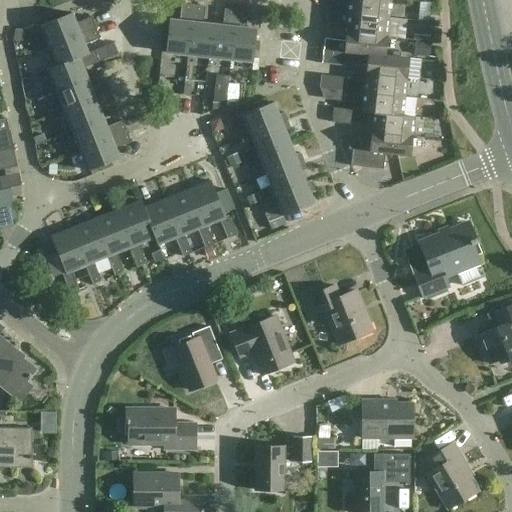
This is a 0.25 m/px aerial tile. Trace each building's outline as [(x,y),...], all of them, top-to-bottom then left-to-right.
[(389,18),(391,0),(350,0),(350,3),(329,1),(328,12),(389,18)] [(188,55),(193,6),(182,4),(181,14),(186,18),(185,21),(170,20),(166,53),(188,55)] [(209,58),(213,25),(198,23),(199,19),(204,17),(205,7),(193,6),(188,55),(209,58)] [(213,25),(209,58),(231,60),(236,10),(225,9),(224,19),(228,22),(228,26),(213,25)] [(236,10),(231,60),(253,63),(257,29),(241,28),(241,24),(247,22),(248,11),(236,10)] [(387,38),(389,18),(328,12),(327,23),(348,25),(347,33),(387,38)] [(49,47),(96,28),(92,17),(82,21),(82,27),(78,28),(72,14),(41,26),(49,47)] [(96,28),(49,47),(57,66),(57,67),(89,54),(88,54),(83,40),(87,39),(91,42),(100,39),(96,28)] [(385,57),(385,56),(387,38),(347,33),(346,41),(325,39),(324,50),(347,53),(385,57)] [(367,66),(366,74),(407,78),(409,59),(385,56),(385,57),(347,53),(324,50),(322,64),(343,66),(348,64),(367,66)] [(57,67),(57,66),(48,70),(56,90),(87,78),(82,64),(85,62),(90,66),(99,62),(95,51),(88,54),(89,54),(57,67)] [(405,97),(407,78),(366,74),(366,82),(345,80),(345,78),(321,75),(320,88),(343,91),(405,97)] [(93,92),(87,78),(56,90),(64,110),(111,92),(107,81),(97,85),(97,90),(93,92)] [(403,116),(405,97),(343,91),(342,102),(363,104),(362,111),(362,112),(403,117),(403,116)] [(72,131),(103,118),(98,104),(101,103),(106,106),(115,102),(111,92),(64,110),(72,131)] [(251,136),(288,121),(285,113),(279,116),(274,103),(228,121),(232,131),(247,125),(251,136)] [(403,116),(403,117),(362,112),(362,111),(334,108),(332,120),(334,123),(350,125),(352,122),(373,124),(372,132),(412,137),(414,117),(403,116)] [(80,151),(127,132),(123,121),(113,125),(113,130),(109,132),(103,118),(72,131),(80,151)] [(241,154),(244,162),(290,144),(285,131),(291,129),(288,121),(251,136),(256,148),(241,154)] [(127,132),(80,151),(89,171),(120,159),(114,144),(117,143),(122,146),(131,143),(127,132)] [(349,150),(352,150),(351,166),(383,170),(385,154),(410,156),(412,137),(372,132),(371,140),(350,138),(349,150)] [(267,176),(304,161),(301,153),(295,156),(290,144),(244,162),(248,170),(263,164),(267,176)] [(261,202),(275,196),(306,184),(306,183),(302,171),(307,169),(304,161),(267,176),(272,188),(257,194),(261,202)] [(275,196),(280,208),(265,214),(271,229),(286,223),(284,216),(314,204),(310,191),(315,189),(312,181),(306,183),(306,184),(275,196)] [(203,228),(207,226),(220,221),(228,239),(237,236),(229,216),(226,217),(211,182),(188,190),(189,193),(203,228)] [(0,222),(22,220),(19,190),(0,192),(0,222)] [(203,228),(189,193),(188,190),(166,199),(181,236),(185,235),(198,230),(205,248),(214,245),(207,226),(203,228)] [(192,254),(185,235),(181,236),(166,199),(144,207),(143,207),(156,238),(155,238),(158,246),(176,239),(183,257),(192,254)] [(139,245),(155,238),(156,238),(143,207),(144,207),(141,200),(118,208),(134,247),(130,248),(137,267),(146,263),(139,245)] [(134,247),(118,208),(95,217),(111,256),(108,258),(115,276),(124,273),(117,254),(130,248),(134,247)] [(94,263),(108,258),(111,256),(95,217),(73,225),(89,265),(85,267),(93,285),(102,281),(94,263)] [(478,261),(480,265),(481,265),(473,245),(478,243),(470,223),(419,243),(430,269),(414,275),(423,298),(449,287),(444,275),(478,261)] [(72,272),(85,267),(89,265),(73,225),(50,234),(64,270),(61,271),(71,294),(80,290),(72,272)] [(273,257),(255,260),(258,278),(275,275),(273,257)] [(372,332),(356,291),(340,298),(335,286),(307,297),(314,315),(325,311),(339,345),(372,332)] [(511,305),(493,313),(499,327),(478,335),(490,364),(500,360),(501,364),(511,359),(511,305)] [(262,376),(294,363),(275,317),(231,335),(240,358),(253,353),(262,376)] [(216,380),(207,356),(219,351),(209,327),(191,334),(194,340),(172,349),(189,391),(216,380)] [(0,387),(14,398),(20,403),(33,387),(27,382),(30,379),(32,377),(32,376),(37,370),(18,355),(20,353),(0,336),(0,387)] [(362,404),(362,439),(413,439),(413,404),(362,404)] [(196,449),(196,425),(175,425),(175,410),(127,410),(127,424),(129,424),(129,444),(164,444),(164,449),(196,449)] [(0,468),(32,469),(33,429),(0,428),(0,468)] [(293,437),(292,448),(284,448),(284,447),(255,446),(255,491),(284,491),(284,461),(292,461),(292,462),(311,462),(311,437),(293,437)] [(337,448),(337,437),(316,437),(316,448),(337,448)] [(470,478),(472,476),(453,444),(428,458),(435,470),(428,474),(449,510),(478,492),(470,478)] [(355,472),(355,497),(345,497),(345,509),(347,511),(382,511),(383,482),(410,483),(410,454),(374,454),(374,472),(355,472)] [(195,511),(196,502),(178,502),(178,475),(135,475),(135,505),(165,505),(165,511),(195,511)]
